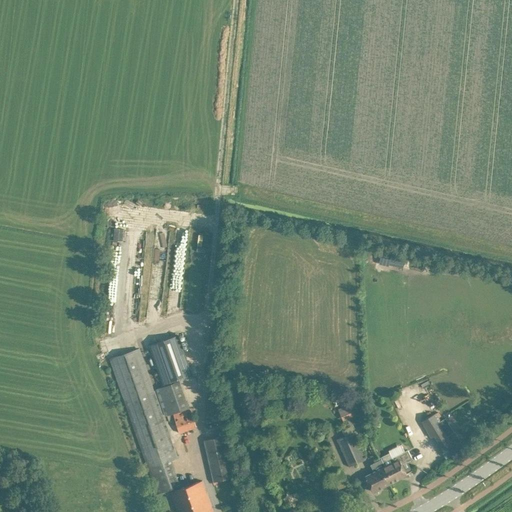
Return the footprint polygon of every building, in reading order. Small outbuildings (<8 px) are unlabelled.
[(396,260),(382,257),(380,263),(395,266),(396,260)] [(150,345),(163,384),(193,374),(179,334),(150,345)] [(111,359),(144,452),(158,493),(180,485),(171,460),(177,458),(139,349),(111,359)] [(157,389),(166,415),(173,413),(188,407),(180,381),(157,389)] [(353,415),(348,403),(337,408),(342,420),(346,418),(353,415)] [(179,432),(197,426),(190,406),(188,407),(173,413),(179,432)] [(435,413),(422,421),(425,425),(427,429),(432,437),(435,434),(445,451),(451,447),(452,447),(455,445),(454,444),(449,437),(449,435),(455,431),(447,417),(440,421),(438,418),(435,413)] [(365,459),(354,433),(338,440),(349,466),(365,459)] [(204,440),(214,481),(233,477),(224,436),(204,440)] [(390,452),(381,457),(385,466),(389,473),(385,475),(389,483),(407,474),(407,473),(413,470),(408,461),(414,458),(409,449),(393,457),(390,452)] [(373,491),(389,483),(385,475),(389,473),(385,466),(366,476),(373,491)] [(332,474),(336,483),(347,478),(343,469),(332,474)] [(172,491),(179,511),(212,511),(213,511),(202,480),(172,491)] [(313,485),(289,496),(294,506),(318,495),(313,485)]
